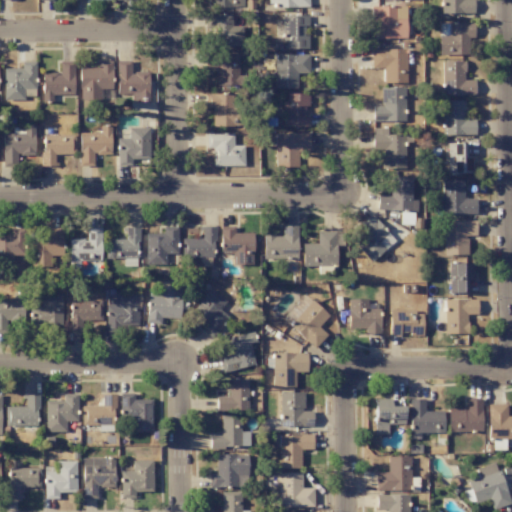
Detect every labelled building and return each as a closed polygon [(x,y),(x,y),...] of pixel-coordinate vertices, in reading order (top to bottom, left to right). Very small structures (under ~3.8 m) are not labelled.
[(242,0),(210,0),(211,8),(242,7),(242,0)] [(307,0),(274,0),(275,8),(308,7),(307,0)] [(440,0),(440,13),(473,14),(472,0),(440,0)] [(406,38),(406,18),(395,18),(395,6),(370,6),(370,21),(375,21),(376,39),(406,38)] [(231,14),(211,14),(212,47),(242,46),(241,25),(231,26),(231,14)] [(308,48),(307,35),(306,35),(306,15),(283,16),(284,49),(308,48)] [(468,38),(473,38),(473,23),(438,24),(439,55),(468,55),(468,38)] [(406,83),(405,49),(371,49),(371,68),(382,68),(383,83),(406,83)] [(238,55),(205,54),(205,68),(216,69),(215,86),(237,87),(238,55)] [(274,89),(296,88),(296,74),(308,73),(308,54),(274,55),(274,89)] [(148,73),(130,72),(130,61),(116,60),(115,98),(147,98),(148,73)] [(42,73),(41,102),(52,102),(52,94),(73,95),(73,62),(59,61),(58,73),(42,73)] [(111,61),(97,61),(97,68),(78,68),(79,100),(100,99),(100,89),(111,89),(111,61)] [(474,95),(474,80),(464,80),(464,61),(441,61),(442,95),(474,95)] [(2,68),(3,101),(24,100),(23,90),(35,89),(35,62),(20,62),(20,68),(2,68)] [(404,88),(380,88),(380,106),(372,106),(372,121),(404,122),(404,88)] [(211,108),(211,127),(241,127),(241,108),(233,108),(233,94),(205,93),(205,108),(211,108)] [(308,107),(308,93),(282,94),(283,127),(307,126),(306,107),(308,107)] [(464,101),(443,101),(444,135),(474,135),(474,120),(465,120),(464,101)] [(109,126),(99,126),(100,132),(78,133),(78,166),(93,166),(93,155),(110,154),(109,126)] [(11,127),(11,134),(2,134),(2,167),(16,167),(16,155),(33,155),(33,127),(11,127)] [(116,165),(131,165),(131,159),(148,159),(149,128),(128,128),(128,138),(117,138),(116,165)] [(404,169),(404,135),(386,134),(386,128),(372,128),(371,150),(380,150),(380,168),(404,169)] [(309,133),(274,133),(274,167),(297,167),(297,151),(309,151),(309,133)] [(243,166),(243,145),(232,145),(232,134),(205,134),(205,148),(212,148),(212,166),(243,166)] [(74,135),(41,135),(42,166),(54,166),(54,155),(74,154),(74,135)] [(446,174),(472,173),(472,156),(464,156),(464,143),(446,143),(446,174)] [(410,200),(411,177),(389,176),(388,195),(377,195),(376,210),(416,211),(416,201),(410,200)] [(475,199),(463,199),(463,180),(441,180),(442,215),(475,214),(475,199)] [(353,243),(370,262),(394,240),(370,215),(358,226),(364,233),(353,243)] [(443,255),(467,255),(467,236),(475,236),(475,221),(443,221),(443,255)] [(219,253),(232,253),(232,264),(252,264),(252,233),(233,233),(233,226),(219,226),(219,253)] [(296,226),(281,226),(281,236),(262,236),(263,259),(297,258),(296,226)] [(100,227),(85,228),(86,239),(68,239),(69,268),(79,268),(79,260),(100,260),(100,227)] [(137,228),(125,227),(124,240),(105,240),(105,259),(122,259),(122,266),(136,266),(137,228)] [(165,264),(165,254),(177,254),(176,227),(162,227),(162,233),(144,234),(145,265),(165,264)] [(180,239),(181,258),(198,257),(199,266),(213,265),(212,227),(200,227),(200,238),(180,239)] [(62,228),(48,228),(48,235),(29,235),(29,254),(34,254),(33,266),(49,267),(50,255),(62,256),(62,228)] [(335,266),(336,245),(343,245),(343,232),(316,232),(316,244),(302,243),(301,265),(335,266)] [(448,294),(466,293),(466,280),(473,280),(472,263),(448,263),(448,294)] [(145,323),(160,323),(160,318),(178,318),(180,287),(160,286),(160,296),(146,295),(145,323)] [(200,329),(211,338),(228,317),(219,309),(225,301),(209,289),(191,312),(205,323),(200,329)] [(0,332),(5,333),(5,321),(23,321),(23,294),(12,294),(12,300),(0,300),(0,332)] [(137,325),(137,294),(105,294),(105,332),(120,332),(120,326),(137,325)] [(61,295),(40,295),(40,306),(30,306),(30,328),(60,328),(61,295)] [(328,316),(305,295),(294,307),(300,312),(288,326),(313,349),(326,335),(318,327),(328,316)] [(367,299),(347,299),(348,329),(364,329),(364,334),(379,334),(379,309),(367,309),(367,299)] [(476,299),(443,300),(444,334),(466,333),(466,314),(477,314),(476,299)] [(101,301),(69,301),(68,332),(80,332),(81,320),(100,321),(101,301)] [(388,336),(398,336),(398,335),(421,335),(422,311),(389,311),(388,336)] [(249,344),(255,342),(253,333),(226,338),(229,356),(219,358),(222,372),(253,366),(249,344)] [(272,387),(294,387),(294,372),(306,372),(306,353),(271,353),(272,387)] [(227,379),(228,396),(215,397),(216,411),(247,410),(246,379),(227,379)] [(303,392),(279,392),(280,427),(312,426),(312,411),(304,411),(303,392)] [(133,399),(133,393),(120,393),(119,420),(131,420),(131,431),(151,431),(151,400),(133,399)] [(76,394),(62,394),(62,400),(44,401),(44,433),(64,432),(64,422),(76,422),(76,394)] [(113,394),(101,394),(101,406),(79,406),(80,426),(98,426),(99,431),(113,431),(113,394)] [(37,395),(24,395),(24,406),(4,407),(4,426),(37,426),(37,395)] [(390,399),(373,399),(374,434),(387,434),(386,424),(403,424),(403,406),(390,406),(390,399)] [(442,411),(424,411),(423,399),(408,399),(409,433),(443,433),(442,411)] [(480,399),(465,399),(465,409),(447,409),(447,433),(481,432),(480,399)] [(506,405),(487,404),(487,440),(492,440),(491,450),(504,450),(505,439),(511,439),(511,416),(505,416),(506,405)] [(248,447),(248,431),(239,432),(238,415),(220,415),(220,435),(209,435),(209,448),(248,447)] [(279,469),(300,468),(300,450),(312,450),(312,434),(278,435),(279,469)] [(247,487),(247,454),(215,455),(216,473),(209,473),(209,487),(247,487)] [(409,456),(386,457),(386,472),(375,472),(375,491),(410,490),(409,456)] [(114,458),(81,458),(80,498),(96,499),(96,487),(113,487),(114,458)] [(151,492),(152,461),(131,460),(131,471),(120,471),(119,498),(134,498),(134,491),(151,492)] [(75,461),(56,461),(56,472),(43,472),(44,499),(58,499),(57,492),(75,492),(75,461)] [(492,509),(509,504),(496,462),(475,468),(478,478),(467,481),(473,503),(488,498),(492,509)] [(20,487),(39,487),(39,468),(7,468),(6,499),(19,499),(20,487)] [(312,507),(313,488),(300,487),(301,473),(278,473),(277,489),(270,489),(270,506),(312,507)] [(240,491),(220,492),(221,510),(209,511),(247,511),(240,511),(240,491)] [(407,511),(407,494),(375,495),(375,510),(384,510),(383,511),(407,511)]
